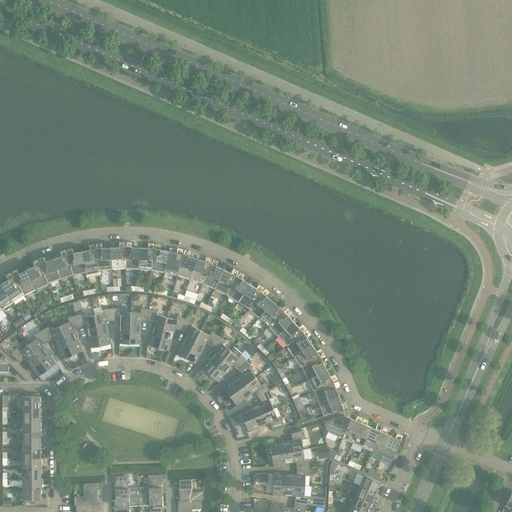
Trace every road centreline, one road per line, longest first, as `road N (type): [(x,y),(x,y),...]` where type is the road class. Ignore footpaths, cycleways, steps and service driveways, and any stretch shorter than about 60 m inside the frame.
road 1 (residential): [(0,266),(73,236),(117,229),(165,231),(215,247),(267,277),(311,319),(359,408),(421,431)]
road 2 (tertiary): [(0,8),(443,201)]
road 3 (tertiary): [(454,176),(46,0)]
road 4 (residential): [(239,511),(233,453),(201,391),(159,367),(116,361),(54,390)]
road 5 (residential): [(56,511),(54,390)]
